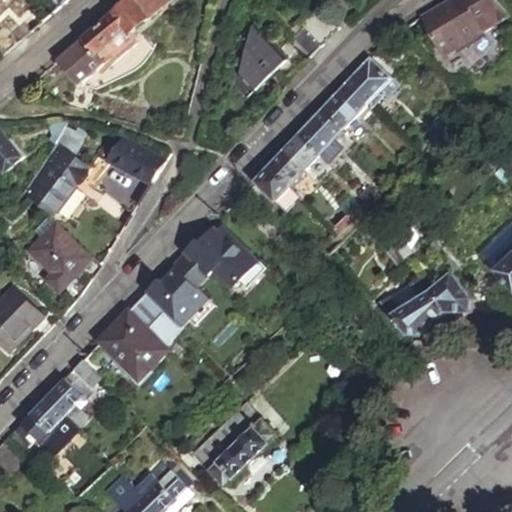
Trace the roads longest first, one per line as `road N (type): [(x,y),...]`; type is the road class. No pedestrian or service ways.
road 1 (residential): [(103,309),(402,9)]
road 2 (residential): [(103,309),(130,233),(188,145),(228,0)]
road 3 (residential): [(0,415),(103,309)]
